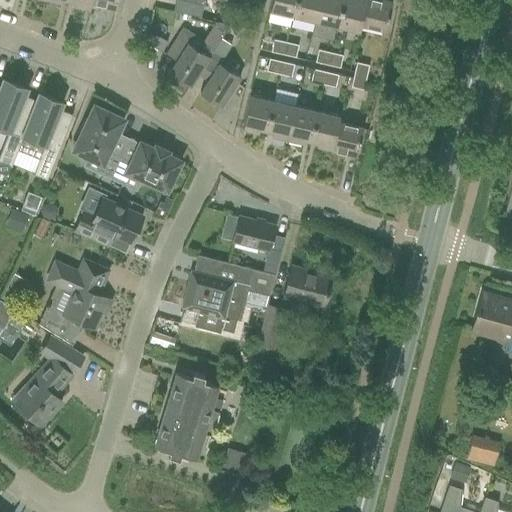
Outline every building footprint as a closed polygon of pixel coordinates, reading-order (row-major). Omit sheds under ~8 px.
[(66,0),(67,0),(74,2),(73,5),(89,9),(91,3),(90,3),(90,0),(66,0)] [(90,0),(90,3),(91,3),(115,9),(117,0),(90,0)] [(203,5),(181,0),(175,0),(173,11),(200,18),(203,5)] [(271,0),(269,10),(292,15),(295,0),(271,0)] [(295,0),(292,15),(314,21),(318,0),(295,0)] [(318,0),(314,21),(336,26),(342,0),(318,0)] [(342,0),(336,26),(359,31),(361,25),(360,25),(365,0),(342,0)] [(365,0),(360,25),(361,25),(385,30),(392,2),(384,0),(365,0)] [(176,60),(168,73),(189,87),(197,75),(203,66),(206,61),(209,57),(208,56),(214,48),(221,38),(229,25),(214,21),(202,41),(194,36),(183,28),(169,50),(179,57),(176,60)] [(148,31),(145,43),(162,51),(167,41),(148,31)] [(207,81),(199,93),(220,107),(240,76),(229,68),(221,63),(225,56),(224,55),(231,44),(221,38),(214,48),(208,56),(209,57),(206,61),(203,66),(213,72),(207,81)] [(263,38),(260,50),(271,52),(283,55),(286,43),(274,40),(263,38)] [(286,43),(283,55),(295,58),(298,46),(286,43)] [(328,65),(331,53),(319,50),(316,62),(328,65)] [(343,56),(331,53),(328,65),(341,68),(343,56)] [(279,75),(282,62),(269,59),(266,72),(279,75)] [(282,62),(279,75),(291,77),(294,65),(282,62)] [(353,75),(366,78),(369,66),(356,63),(353,75)] [(324,85),(327,72),(314,69),(311,82),(324,85)] [(339,75),(327,72),(324,85),(336,88),(339,75)] [(366,78),(353,75),(350,88),(363,90),(366,78)] [(3,79),(0,85),(0,86),(1,86),(0,87),(0,127),(9,131),(0,153),(0,161),(10,165),(11,166),(18,149),(23,137),(22,136),(36,100),(35,100),(24,96),(27,88),(3,79)] [(22,136),(23,137),(18,149),(40,157),(33,173),(32,174),(47,180),(73,113),(71,113),(71,114),(60,109),(63,102),(38,92),(35,100),(36,100),(22,136)] [(249,95),(241,128),(257,132),(258,129),(264,130),(271,100),(249,95)] [(271,100),(264,130),(271,132),(270,135),(286,139),(294,105),(271,100)] [(294,105),(286,139),(301,142),(302,139),(309,140),(316,110),(294,105)] [(109,177),(119,156),(107,151),(122,120),(94,107),(87,121),(84,119),(77,134),(81,136),(74,150),(100,162),(96,171),(109,177)] [(316,110),(309,140),(316,142),(315,145),(330,149),(337,122),(338,122),(339,115),(316,110)] [(330,149),(329,150),(355,156),(362,127),(339,122),(338,122),(337,122),(330,149)] [(377,136),(375,147),(385,149),(387,139),(377,136)] [(119,156),(109,177),(123,184),(127,175),(139,180),(141,177),(166,189),(179,161),(165,155),(166,152),(155,147),(154,150),(140,143),(131,162),(119,156)] [(0,161),(0,173),(6,176),(10,165),(0,161)] [(25,197),(21,205),(35,211),(41,197),(33,194),(25,197)] [(82,211),(74,230),(107,245),(112,234),(130,242),(131,238),(134,239),(138,230),(136,228),(141,216),(107,201),(101,213),(95,210),(93,215),(82,211)] [(42,205),(39,211),(42,217),(48,220),(54,217),(56,211),(54,205),(48,203),(42,205)] [(11,208),(4,225),(22,232),(28,215),(11,208)] [(274,274),(275,270),(280,251),(268,248),(274,225),(238,216),(231,241),(267,250),(262,271),(274,274)] [(41,217),(33,234),(41,237),(49,221),(41,217)] [(189,270),(180,307),(197,311),(194,326),(219,333),(220,329),(232,332),(235,320),(240,321),(252,274),(253,269),(197,254),(193,271),(189,270)] [(44,280),(71,293),(63,313),(46,305),(38,324),(71,345),(81,329),(78,327),(80,322),(93,327),(106,298),(96,294),(107,270),(89,262),(83,260),(79,270),(53,259),(44,280)] [(290,266),(285,286),(282,297),(322,307),(330,277),(290,266)] [(274,274),(262,271),(258,288),(270,291),(274,274)] [(511,300),(481,292),(471,331),(496,338),(503,339),(501,347),(511,349),(511,300)] [(0,332),(15,309),(0,299),(0,332)] [(266,304),(256,343),(273,347),(283,309),(266,304)] [(152,331),(149,342),(171,349),(174,338),(152,331)] [(24,390),(14,402),(23,411),(39,425),(61,401),(53,394),(70,375),(70,374),(72,372),(82,357),(50,337),(40,352),(50,358),(33,377),(35,379),(24,390)] [(203,375),(186,370),(184,375),(175,372),(153,445),(162,448),(161,453),(178,458),(180,453),(195,458),(202,433),(211,436),(222,400),(213,397),(217,384),(202,380),(203,375)] [(254,402),(257,391),(246,387),(242,399),(254,402)] [(472,434),(468,458),(497,464),(502,439),(472,434)] [(220,471),(243,478),(250,454),(227,448),(220,471)] [(454,461),(449,477),(462,482),(467,466),(454,461)] [(458,511),(461,489),(448,484),(438,511),(458,511)] [(484,497),(478,511),(495,511),(497,501),(484,497)]
